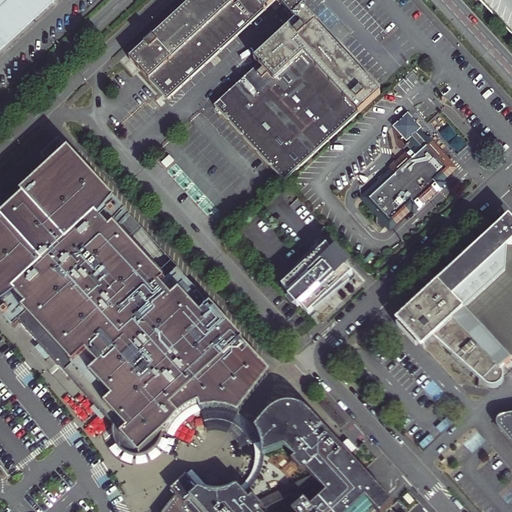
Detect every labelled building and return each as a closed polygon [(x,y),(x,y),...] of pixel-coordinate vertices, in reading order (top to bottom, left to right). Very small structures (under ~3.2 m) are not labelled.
[(0,0),(0,40),(44,0),(0,0)] [(272,1),(273,0),(192,0),(126,61),(163,102),(272,1)] [(295,26),(306,16),(307,9),(304,6),(300,9),(295,4),(291,0),(273,0),(272,1),(284,15),(292,23),(295,26)] [(511,0),(477,0),(511,37),(511,0)] [(306,16),(295,26),(291,30),(293,33),(258,65),(213,106),(283,182),(380,94),(315,24),(318,21),(314,17),(310,21),(306,16)] [(295,26),(292,23),(253,60),(258,65),(293,33),(291,30),(295,26)] [(444,166),(450,161),(434,143),(425,151),(421,147),(416,152),(414,150),(407,156),(405,153),(388,170),(393,174),(366,199),(378,212),(375,215),(372,223),(380,231),(409,204),(411,207),(436,184),(433,181),(435,178),(437,180),(447,170),(444,166)] [(244,418),(270,373),(256,359),(258,358),(196,292),(189,298),(174,282),(172,285),(170,283),(119,228),(110,236),(101,226),(110,218),(115,214),(109,207),(90,225),(62,195),(81,177),(85,173),(78,165),(79,164),(67,151),(0,212),(0,314),(3,318),(17,306),(26,316),(18,324),(70,380),(92,359),(99,366),(76,387),(113,426),(113,432),(114,437),(116,442),(119,446),(123,449),(130,452),(136,453),(143,453),(150,450),(155,446),(157,443),(160,439),(162,430),(165,431),(172,420),(181,412),(191,405),(197,403),(205,411),(218,410),(234,413),(239,415),(244,418)] [(81,177),(62,195),(90,225),(109,207),(81,177)] [(110,218),(101,226),(110,236),(119,228),(110,218)] [(511,221),(509,219),(501,226),(488,238),(489,239),(484,245),(483,244),(428,295),(428,294),(407,312),(408,314),(416,322),(407,329),(400,321),(399,320),(397,322),(401,325),(398,328),(417,350),(420,347),(424,351),(426,350),(425,349),(417,340),(425,332),(433,341),(437,338),(458,362),(460,360),(463,363),(474,375),(472,376),(486,389),(491,391),(495,391),(497,391),(499,390),(503,386),(504,382),(504,377),(502,373),(499,370),(505,365),(511,358),(511,221)] [(288,299),(296,308),(299,305),(307,315),(314,309),(315,311),(350,282),(347,279),(352,274),(345,268),(338,262),(332,255),(326,247),(322,251),(318,247),(287,280),(288,281),(282,288),(291,297),(288,299)] [(17,306),(3,318),(13,328),(18,324),(26,316),(17,306)] [(416,322),(408,314),(400,321),(407,329),(416,322)] [(433,341),(425,332),(417,340),(425,349),(433,341)] [(280,357),(286,352),(282,348),(277,353),(280,357)] [(92,359),(70,380),(76,387),(99,366),(92,359)] [(319,511),(363,471),(349,457),(312,418),(301,410),(291,408),(280,412),(259,435),(263,448),(264,464),(259,480),(253,488),(246,495),(237,501),(228,494),(220,496),(215,496),(210,495),(205,494),(200,492),(201,491),(187,477),(186,477),(171,491),(177,497),(165,511),(319,511)] [(511,421),(494,425),(499,433),(511,447),(511,421)] [(345,511),(341,508),(371,480),(363,471),(319,511),(345,511)] [(345,511),(371,511),(387,497),(378,488),(371,480),(341,508),(345,511)]
